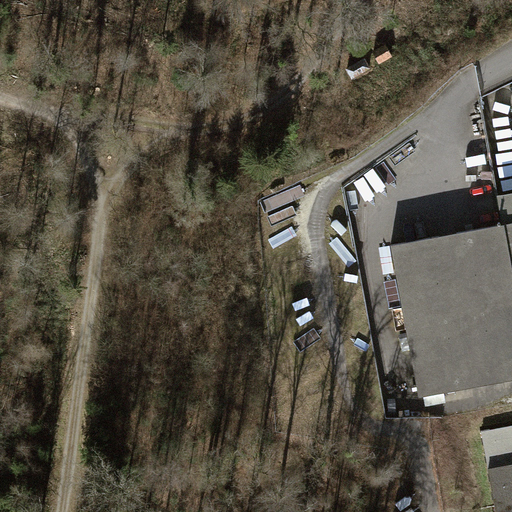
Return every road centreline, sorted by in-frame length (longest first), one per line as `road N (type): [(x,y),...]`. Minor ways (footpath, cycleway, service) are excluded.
road 1 (track): [(0,96),(180,131),(224,129),(297,83),(360,0)]
road 2 (track): [(58,511),(103,196),(57,112)]
road 3 (unknown): [(511,99),(478,122),(444,180),(382,248),(384,311)]
